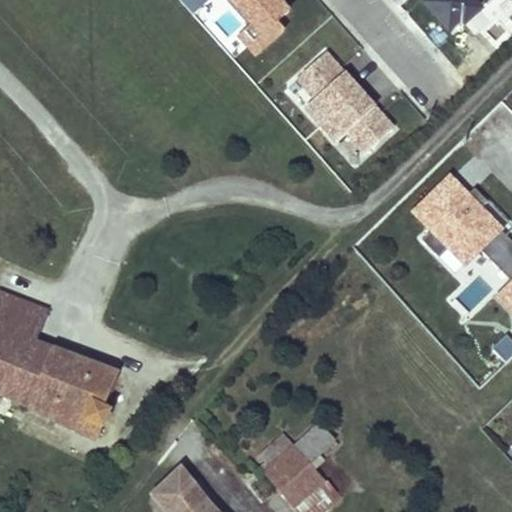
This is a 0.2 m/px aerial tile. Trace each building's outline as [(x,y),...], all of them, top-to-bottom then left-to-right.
[(184,0),(195,12),(207,0),(184,0)] [(231,0),(242,12),(256,26),(247,34),(256,43),(264,35),(269,40),(295,16),(280,0),(231,0)] [(427,0),(456,33),(465,25),(473,34),(489,21),(480,11),(493,0),(427,0)] [(395,125),(329,53),(297,82),(315,102),(309,108),(340,141),(346,135),(364,155),(395,125)] [(304,110),(312,104),(297,84),(289,91),(304,110)] [(506,234),(452,177),(413,214),(467,271),(484,255),(503,237),(506,234)] [(511,246),(503,237),(484,255),(511,283),(511,246)] [(511,284),(499,297),(511,311),(511,284)] [(34,345),(17,338),(29,307),(0,295),(0,394),(97,442),(108,415),(103,413),(117,377),(34,345)] [(29,307),(17,338),(34,345),(45,314),(29,307)] [(511,361),(511,342),(507,337),(492,351),(507,366),(511,361)] [(283,436),(260,458),(269,468),(263,473),(296,511),(323,511),(339,499),(313,470),(324,461),(320,456),(335,443),(319,426),(294,448),(283,436)] [(217,511),(179,470),(153,495),(168,511),(217,511)]
